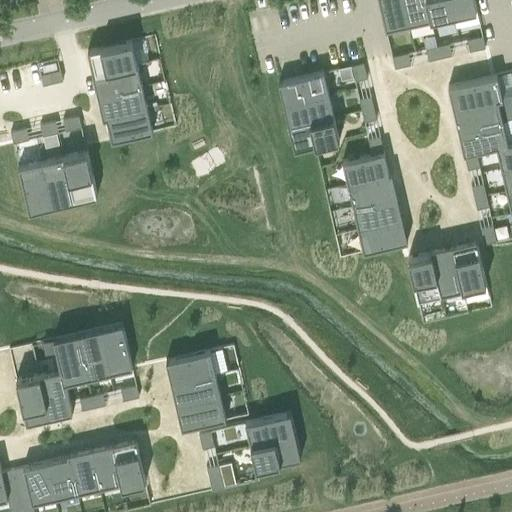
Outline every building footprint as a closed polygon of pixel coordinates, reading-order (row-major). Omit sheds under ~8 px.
[(402,0),(378,0),(385,29),(408,24),(402,0)] [(426,0),(402,0),(408,24),(430,19),(426,0)] [(450,0),(426,0),(430,19),(453,13),(450,0)] [(474,0),(450,0),(453,13),(476,8),(474,0)] [(482,35),(474,37),(477,49),(483,48),(485,47),(482,35)] [(474,37),(466,39),(469,51),(477,49),(474,37)] [(131,40),(90,49),(95,72),(137,63),(131,40)] [(448,43),(441,45),(443,57),(451,55),(448,43)] [(441,45),(433,47),(436,58),(443,57),(441,45)] [(433,47),(425,48),(428,60),(436,58),(433,47)] [(407,52),(400,54),(402,66),(410,64),(407,52)] [(400,54),(392,56),(394,68),(402,66),(400,54)] [(359,63),(351,65),(352,73),(364,70),(363,62),(359,63)] [(137,63),(95,72),(101,95),(142,85),(137,63)] [(60,70),(50,72),(52,83),(62,80),(60,70)] [(364,70),(352,73),(354,81),(366,78),(364,70)] [(323,71),(278,81),(278,83),(282,82),(287,103),(283,104),(329,94),(323,71)] [(50,72),(40,74),(42,85),(52,83),(50,72)] [(496,74),(447,85),(448,87),(451,87),(456,107),(453,107),(453,108),(497,98),(497,99),(502,98),(496,74)] [(142,85),(101,95),(106,117),(147,108),(142,85)] [(329,94),(283,104),(284,106),(288,105),(292,125),(288,126),(289,127),(334,116),(329,94)] [(370,96),(358,98),(360,106),(372,103),(370,96)] [(497,98),(453,108),(453,109),(456,109),(461,129),(458,130),(458,131),(502,120),(497,99),(497,98)] [(372,103),(360,106),(362,114),(374,111),(372,103)] [(147,108),(106,117),(111,140),(152,131),(147,108)] [(374,111),(362,114),(364,121),(376,119),(374,111)] [(78,115),(70,117),(73,129),(81,127),(78,115)] [(334,116),(289,127),(289,128),(293,127),(297,147),(293,148),(294,150),(339,140),(334,116)] [(70,117),(62,119),(65,131),(73,129),(70,117)] [(55,120),(47,122),(50,134),(58,132),(55,120)] [(502,120),(458,131),(458,132),(461,131),(466,151),(463,152),(463,154),(475,151),(496,146),(496,145),(507,143),(507,142),(502,120)] [(47,122),(39,124),(42,136),(50,134),(47,122)] [(26,127),(18,129),(21,141),(29,139),(26,127)] [(18,129),(10,131),(13,143),(21,141),(18,129)] [(379,135),(367,138),(369,146),(381,143),(379,135)] [(507,143),(496,145),(496,146),(501,168),(511,164),(511,140),(507,142),(507,143)] [(381,143),(369,146),(371,153),(383,151),(381,143)] [(86,150),(64,155),(73,196),(74,196),(96,191),(86,150)] [(371,153),(342,160),(347,183),(391,173),(391,172),(388,173),(383,151),(371,153)] [(475,151),(463,154),(465,162),(477,159),(475,151)] [(64,155),(41,160),(50,201),(51,201),(72,196),(73,196),(64,155)] [(477,159),(465,162),(467,169),(479,167),(477,159)] [(41,160),(18,166),(27,207),(49,202),(50,201),(41,160)] [(511,164),(501,168),(506,190),(511,188),(511,164)] [(391,173),(347,183),(352,206),(396,195),(396,194),(393,195),(388,175),(391,174),(391,173)] [(483,183),(471,186),(473,193),(485,191),(483,183)] [(485,191),(473,193),(475,201),(486,198),(485,191)] [(396,195),(352,206),(357,228),(402,218),(401,217),(398,217),(393,197),(397,196),(396,195)] [(486,198),(475,201),(476,209),(488,206),(486,198)] [(402,218),(357,228),(363,251),(407,241),(407,239),(403,239),(399,219),(402,218)] [(492,224),(480,227),(482,234),(494,232),(492,224)] [(494,232),(482,234),(484,242),(496,240),(494,232)] [(453,243),(452,243),(462,288),(486,282),(475,238),(473,239),(474,242),(454,246),(453,243)] [(431,248),(430,248),(440,293),(462,288),(452,243),(451,244),(452,247),(432,251),(431,248)] [(429,252),(407,257),(417,298),(440,293),(430,248),(429,249),(429,252)] [(99,327),(98,328),(109,373),(132,367),(122,322),(120,323),(121,327),(100,331),(99,327)] [(77,333),(76,333),(87,378),(109,373),(98,328),(97,328),(98,332),(78,337),(77,333)] [(55,338),(53,338),(60,368),(61,368),(64,383),(65,383),(87,378),(76,333),(75,333),(76,337),(56,342),(55,338)] [(210,349),(165,360),(166,362),(169,361),(174,381),(171,382),(171,383),(215,373),(210,349)] [(60,368),(39,373),(49,417),(50,417),(49,414),(69,409),(70,412),(72,412),(65,383),(64,383),(61,368),(60,368)] [(39,373),(15,378),(26,422),(28,422),(27,419),(47,414),(48,417),(49,417),(39,373)] [(215,373),(171,383),(171,384),(174,383),(179,403),(176,404),(176,405),(220,395),(215,373)] [(136,385),(128,387),(131,398),(139,397),(136,385)] [(128,387),(120,388),(123,400),(131,398),(128,387)] [(102,392),(94,394),(97,406),(105,404),(102,392)] [(94,394),(87,396),(89,408),(97,406),(94,394)] [(220,395),(176,405),(176,406),(179,405),(184,425),(181,426),(181,428),(226,418),(220,395)] [(87,396),(79,398),(82,410),(89,408),(87,396)] [(290,411),(245,422),(250,445),(295,434),(295,433),(291,434),(286,414),(290,413),(290,411)] [(210,430),(198,433),(200,441),(212,438),(210,430)] [(295,434),(250,445),(255,468),(300,458),(300,456),(296,456),(291,436),(295,435),(295,434)] [(113,442),(112,442),(121,482),(120,482),(121,487),(145,481),(135,437),(133,437),(134,441),(114,445),(113,442)] [(212,438),(200,441),(202,448),(214,446),(212,438)] [(91,447),(90,447),(99,487),(120,482),(121,482),(112,442),(111,442),(112,446),(91,450),(91,447)] [(68,452),(67,453),(77,492),(99,487),(90,447),(89,448),(89,451),(69,455),(68,452)] [(67,456),(45,461),(54,497),(77,492),(67,453),(66,453),(67,456)] [(45,461),(23,466),(31,502),(54,497),(45,461)] [(218,464),(206,466),(208,474),(220,471),(218,464)] [(23,466),(1,471),(7,498),(10,511),(33,511),(31,502),(23,466)] [(220,471),(208,474),(210,482),(222,479),(220,471)] [(222,479),(210,482),(211,490),(223,487),(222,479)]
